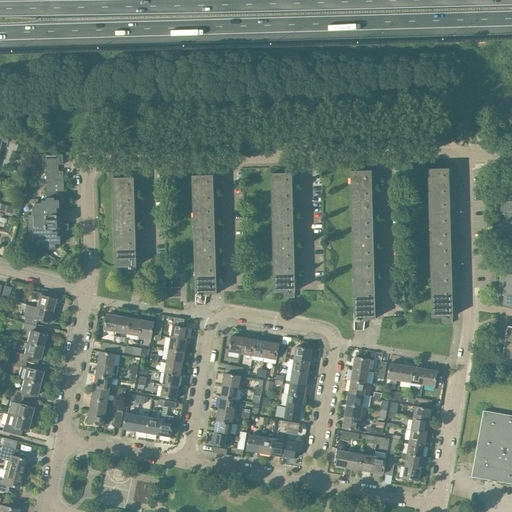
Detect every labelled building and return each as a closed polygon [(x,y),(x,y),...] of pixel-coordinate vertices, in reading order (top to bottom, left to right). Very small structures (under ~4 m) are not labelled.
[(468,133),(467,121),(458,121),(458,134),(468,133)] [(9,136),(0,133),(0,140),(8,142),(9,136)] [(63,154),(59,154),(45,155),(46,167),(56,167),(56,165),(63,164),(63,154)] [(63,171),(56,171),(56,167),(46,167),(47,200),(41,200),(42,203),(34,203),(34,208),(32,208),(32,215),(28,215),(28,230),(33,230),(33,237),(35,237),(36,242),(43,242),(43,244),(47,244),(47,246),(55,246),(55,243),(60,243),(60,234),(69,234),(68,224),(64,224),(63,171)] [(449,168),(428,169),(428,186),(449,186),(449,168)] [(372,187),(371,171),(350,171),(351,188),(372,187)] [(292,173),(271,173),(271,190),(292,189),(292,173)] [(214,192),(213,175),(192,176),(193,193),(214,192)] [(134,192),(134,177),(113,178),(113,192),(134,192)] [(450,200),(449,186),(428,186),(429,200),(450,200)] [(372,202),(372,187),(351,188),(351,203),(372,202)] [(293,204),(292,189),(271,190),(272,204),(293,204)] [(135,208),(134,192),(113,192),(114,208),(135,208)] [(214,206),(214,192),(193,193),(193,207),(214,206)] [(511,197),(511,201),(499,201),(499,214),(503,214),(503,218),(498,218),(498,236),(505,236),(505,244),(511,243),(511,197)] [(450,215),(450,200),(429,200),(429,216),(450,215)] [(373,217),(372,202),(351,203),(352,217),(373,217)] [(293,219),(293,204),(272,204),(272,219),(293,219)] [(214,221),(214,206),(193,207),(193,221),(214,221)] [(135,222),(135,208),(114,208),(114,222),(135,222)] [(451,230),(450,215),(429,216),(430,230),(451,230)] [(373,231),(373,217),(352,217),(352,232),(373,231)] [(293,232),(293,219),(272,219),(273,233),(293,232)] [(215,234),(214,221),(193,221),(194,235),(215,234)] [(136,238),(135,222),(114,222),(115,238),(136,238)] [(451,245),(451,230),(430,230),(430,246),(451,245)] [(373,245),(373,231),(352,232),(352,245),(373,245)] [(294,248),(293,232),(273,233),(273,249),(294,248)] [(215,250),(215,234),(194,235),(194,251),(215,250)] [(136,252),(136,238),(115,238),(115,253),(136,252)] [(374,260),(373,245),(352,245),(353,261),(374,260)] [(451,260),(451,245),(430,246),(430,261),(451,260)] [(294,263),(294,248),(273,249),(273,263),(294,263)] [(216,264),(215,250),(194,251),(195,265),(216,264)] [(136,266),(136,252),(115,253),(115,267),(125,267),(125,273),(136,273),(136,267),(136,266)] [(374,275),(374,260),(353,261),(353,276),(374,275)] [(452,275),(451,260),(430,261),(431,275),(452,275)] [(295,277),(294,263),(273,263),(274,278),(295,277)] [(216,279),(216,264),(195,265),(195,280),(216,279)] [(511,270),(499,271),(500,295),(506,295),(506,298),(506,306),(511,307),(511,270)] [(375,291),(374,275),(353,276),(354,291),(375,291)] [(452,288),(452,275),(431,275),(431,289),(452,288)] [(295,291),(295,277),(274,278),(274,292),(284,292),(284,298),(294,298),(294,292),(295,291)] [(217,294),(216,279),(195,280),(196,294),(195,294),(195,305),(205,305),(206,297),(210,296),(210,294),(217,294)] [(11,288),(4,286),(1,298),(8,300),(11,288)] [(452,301),(452,288),(431,289),(431,302),(452,301)] [(46,295),(42,294),(32,291),(30,298),(38,300),(36,307),(52,311),(55,299),(45,297),(46,295)] [(375,306),(375,291),(354,291),(354,306),(375,306)] [(453,317),(452,301),(431,302),(432,317),(442,317),(442,323),(452,323),(452,317),(453,317)] [(375,319),(375,306),(354,306),(354,319),(354,330),(364,330),(365,322),(368,322),(368,319),(375,319)] [(49,323),(52,311),(36,307),(33,319),(25,317),(24,323),(35,326),(37,320),(49,323)] [(116,332),(119,316),(107,314),(104,330),(116,332)] [(127,334),(130,318),(119,316),(116,332),(127,334)] [(139,336),(142,320),(130,318),(127,334),(139,336)] [(151,338),(154,322),(142,320),(139,336),(151,338)] [(34,332),(35,326),(24,323),(22,329),(29,331),(26,342),(43,347),(46,335),(34,332)] [(173,326),(172,333),(161,331),(163,324),(157,323),(155,334),(161,336),(171,337),(187,340),(189,328),(173,326)] [(511,326),(507,325),(501,363),(511,364),(511,326)] [(241,353),(243,338),(232,336),(229,351),(241,353)] [(184,353),(187,340),(171,337),(169,350),(184,353)] [(252,355),(255,340),(243,338),(241,353),(252,355)] [(264,357),(267,342),(255,340),(252,355),(264,357)] [(39,359),(43,347),(26,342),(23,354),(16,352),(15,358),(26,361),(27,356),(39,359)] [(276,359),(279,344),(267,342),(264,357),(276,359)] [(112,351),(113,345),(102,343),(100,348),(112,351)] [(296,347),(295,351),(294,359),(309,362),(312,349),(296,347)] [(182,363),(184,353),(169,350),(167,361),(182,363)] [(114,367),(116,355),(100,352),(98,364),(114,367)] [(355,357),(353,369),(368,372),(370,359),(355,357)] [(24,368),(26,361),(15,358),(13,365),(24,368)] [(307,373),(309,362),(294,359),(292,371),(307,373)] [(180,376),(182,363),(167,361),(165,373),(180,376)] [(385,375),(387,362),(381,361),(379,374),(385,375)] [(399,381),(401,365),(390,363),(387,379),(399,381)] [(116,379),(119,368),(114,367),(98,364),(96,376),(112,378),(116,379)] [(410,383),(413,367),(401,365),(399,381),(410,383)] [(422,385),(425,369),(413,367),(410,383),(422,385)] [(43,372),(26,368),(23,380),(40,384),(43,372)] [(366,384),(368,372),(353,369),(351,381),(366,384)] [(437,371),(425,369),(422,385),(435,387),(437,371)] [(305,385),(307,373),(292,371),(290,383),(305,385)] [(178,388),(180,376),(165,373),(163,385),(178,388)] [(238,388),(241,376),(225,374),(223,385),(238,388)] [(109,391),(112,378),(96,376),(94,388),(109,391)] [(36,396),(40,384),(23,380),(20,392),(13,390),(11,396),(23,399),(24,393),(36,396)] [(364,395),(366,384),(351,381),(348,393),(364,395)] [(303,397),(305,385),(290,383),(288,394),(303,397)] [(176,399),(178,388),(163,385),(161,396),(176,399)] [(236,400),(238,388),(223,385),(221,397),(236,400)] [(107,402),(109,391),(94,388),(92,399),(107,402)] [(362,408),(364,395),(348,393),(346,405),(362,408)] [(301,409),(303,397),(288,394),(286,406),(301,409)] [(30,420),(33,408),(21,405),(23,399),(11,396),(10,402),(7,414),(14,416),(30,420)] [(234,412),(236,400),(221,397),(218,409),(234,412)] [(432,400),(420,398),(419,404),(431,406),(432,400)] [(105,414),(107,402),(92,399),(90,411),(105,414)] [(397,411),(399,404),(391,402),(389,410),(397,411)] [(360,420),(362,408),(346,405),(344,417),(360,420)] [(299,420),(301,409),(286,406),(284,418),(299,420)] [(431,409),(415,407),(413,419),(428,422),(431,409)] [(232,424),(234,412),(218,409),(216,421),(232,424)] [(511,415),(483,410),(471,476),(511,483),(511,415)] [(103,425),(105,414),(90,411),(88,423),(103,425)] [(135,431),(138,415),(126,413),(123,429),(135,431)] [(147,433),(150,417),(138,415),(135,431),(147,433)] [(159,435),(170,437),(174,417),(162,415),(162,419),(159,435)] [(27,432),(30,420),(14,416),(11,427),(3,425),(2,431),(13,434),(15,428),(27,432)] [(159,435),(162,419),(150,417),(147,433),(159,435)] [(358,430),(360,420),(344,417),(342,428),(358,430)] [(426,433),(428,422),(413,419),(411,431),(426,433)] [(230,435),(232,424),(216,421),(214,432),(230,435)] [(424,445),(426,433),(411,431),(409,442),(424,445)] [(239,442),(239,437),(230,436),(230,435),(214,432),(212,444),(228,447),(229,440),(239,442)] [(258,452),(261,437),(249,434),(247,450),(258,452)] [(270,454),(273,439),(261,437),(258,452),(270,454)] [(282,456),(285,441),(273,439),(270,454),(282,456)] [(399,446),(400,441),(392,439),(390,451),(396,452),(397,445),(399,446)] [(294,458),(296,443),(285,441),(282,456),(294,458)] [(423,457),(424,445),(409,442),(407,454),(423,457)] [(13,456),(15,449),(2,446),(0,452),(0,458),(9,461),(6,469),(22,474),(26,460),(13,456)] [(348,468),(350,452),(339,450),(336,466),(348,468)] [(394,464),(396,452),(390,451),(388,463),(394,464)] [(359,470),(362,454),(350,452),(348,468),(359,470)] [(371,472),(374,456),(362,454),(359,470),(371,472)] [(420,469),(423,457),(407,454),(405,466),(420,469)] [(383,474),(386,458),(374,456),(371,472),(383,474)] [(394,464),(388,463),(386,475),(392,476),(394,464)] [(418,480),(420,469),(405,466),(403,478),(418,480)] [(18,488),(22,474),(6,469),(4,478),(0,477),(0,490),(4,492),(5,485),(18,488)]
